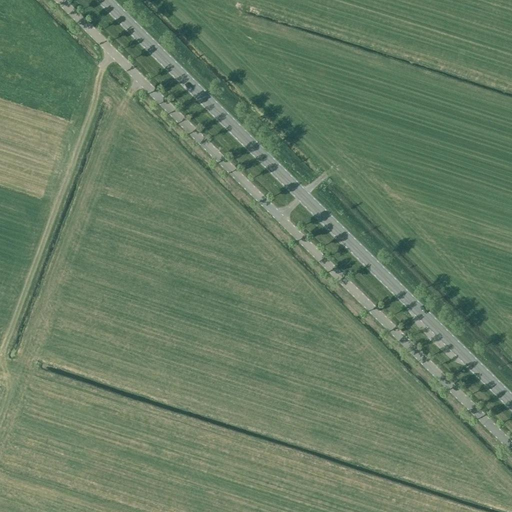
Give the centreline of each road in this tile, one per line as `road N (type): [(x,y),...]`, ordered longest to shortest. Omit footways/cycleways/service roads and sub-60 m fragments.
road 1 (unclassified): [(59,0),(511,447)]
road 2 (primary): [(511,402),(104,0)]
